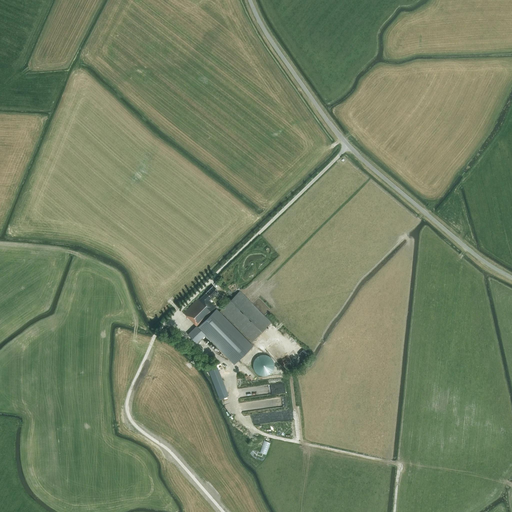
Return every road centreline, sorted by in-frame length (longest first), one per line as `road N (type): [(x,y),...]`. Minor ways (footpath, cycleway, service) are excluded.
road 1 (unclassified): [(486,262),(348,146),(249,0)]
road 2 (track): [(255,346),(232,369),(243,419),(273,437),(398,464),(394,511)]
